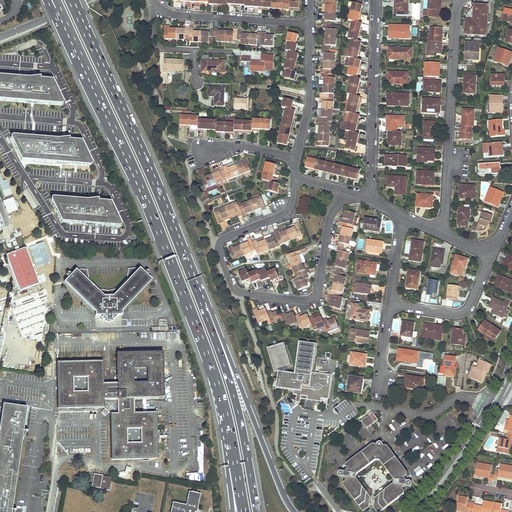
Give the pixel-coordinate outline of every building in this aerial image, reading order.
[(263,0),(263,8),(268,8),(272,9),(272,0),(263,0)] [(272,0),(272,9),(277,10),(281,10),(281,0),(277,0),(272,0)] [(291,1),(281,0),(281,10),(285,10),(290,10),(290,9),(291,1)] [(290,0),(291,1),(290,9),(295,9),(299,9),(299,0),(290,0)] [(363,0),(353,0),(353,2),(350,1),(347,11),(351,12),(361,14),(361,11),(363,5),(362,4),(363,0)] [(397,15),(408,15),(408,0),(395,0),(395,3),(397,3),(397,15)] [(428,16),(433,17),(433,15),(440,15),(441,3),(439,3),(439,0),(428,0),(428,12),(428,16)] [(337,2),(324,1),(323,5),(326,5),(326,13),(336,14),(337,2)] [(465,35),(487,35),(487,22),(487,16),(488,6),(474,5),(474,6),(466,15),(465,35)] [(511,10),(505,9),(503,21),(511,22),(511,21),(511,10)] [(349,21),(352,22),(358,23),(359,20),(361,14),(351,12),(349,21)] [(336,14),(326,13),(325,21),(322,21),(322,25),(324,25),(330,25),(331,22),(336,22),(336,14)] [(352,22),(350,30),(360,33),(361,29),(362,24),(358,23),(352,22)] [(165,39),(177,39),(177,29),(170,29),(170,25),(165,25),(165,39)] [(409,26),(390,26),(389,36),(398,36),(398,38),(409,39),(409,26)] [(185,30),(177,29),(177,39),(185,40),(185,39),(185,35),(189,35),(189,29),(190,27),(186,27),(185,30)] [(214,28),(214,30),(213,36),(217,37),(217,41),(225,42),(225,31),(218,31),(218,28),(214,28)] [(442,29),(431,28),(431,36),(429,36),(429,42),(439,42),(439,40),(442,40),(442,29)] [(194,29),(189,29),(189,35),(189,37),(193,37),(193,41),(193,42),(201,43),(201,32),(194,32),(194,29)] [(234,32),(225,31),(225,42),(233,42),(233,38),(237,38),(238,31),(238,29),(234,29),(234,32)] [(326,29),(326,37),(336,38),(336,30),(332,30),(326,29)] [(210,33),(201,32),(201,43),(209,43),(209,38),(213,38),(213,36),(214,30),(210,30),(210,33)] [(348,39),(352,40),(358,41),(359,38),(360,33),(350,30),(348,39)] [(242,32),(238,31),(237,38),(237,40),(241,40),(241,44),(249,45),(250,35),(242,34),(242,32)] [(258,35),(250,35),(249,45),(261,46),(262,33),(258,32),(258,35)] [(266,33),(262,33),(261,46),(273,46),(274,36),(266,35),(266,33)] [(298,35),(289,33),(287,42),(288,42),(296,44),(297,40),(298,35)] [(336,38),(326,37),(325,45),(322,45),(322,49),(331,50),(331,46),(336,46),(336,38)] [(352,40),(350,49),(360,51),(360,49),(362,42),(358,41),(352,40)] [(296,44),(288,42),(286,51),(289,52),(296,53),(297,49),(298,45),(296,44)] [(433,52),(441,53),(442,43),(439,42),(429,42),(428,42),(428,56),(433,56),(433,52)] [(468,59),(478,60),(478,53),(477,53),(478,48),(479,48),(479,43),(466,43),(465,52),(468,53),(468,59)] [(389,57),(389,62),(404,62),(404,58),(412,58),(412,49),(389,48),(389,57)] [(331,50),(322,49),(322,53),(325,53),(324,61),(335,62),(335,54),(330,54),(331,50)] [(348,57),(352,58),(358,60),(358,57),(360,51),(350,49),(348,57)] [(494,61),(508,66),(510,60),(509,59),(511,53),(498,49),(494,61)] [(289,52),(287,61),(296,63),(297,60),(298,54),(296,53),(289,52)] [(251,57),(243,56),(243,58),(242,58),(242,60),(241,60),(241,62),(250,62),(250,71),(262,72),(263,68),(265,68),(265,62),(251,61),(251,57)] [(352,58),(349,67),(359,69),(360,67),(362,61),(358,60),(352,58)] [(184,60),(164,59),(163,71),(168,71),(168,69),(176,70),(183,70),(184,60)] [(202,64),(202,73),(212,73),(218,73),(225,72),(224,64),(220,64),(220,61),(209,61),(205,61),(206,64),(202,64)] [(287,61),(285,69),(287,70),(294,72),(295,68),(296,63),(287,61)] [(335,62),(324,61),(324,69),(321,69),(321,73),(322,73),(329,74),(330,70),(334,70),(335,62)] [(434,63),(425,63),(425,77),(435,77),(439,78),(440,70),(440,65),(434,65),(434,63)] [(351,77),(357,78),(358,74),(359,69),(349,67),(347,76),(349,76),(351,77)] [(287,70),(285,79),(295,81),(296,77),(297,72),(294,72),(287,70)] [(329,74),(322,73),(322,77),(324,78),(324,85),(334,86),(335,78),(333,78),(330,78),(330,74),(329,74)] [(408,73),(388,73),(388,77),(388,82),(395,82),(395,84),(403,84),(403,82),(408,82),(408,73)] [(0,99),(61,104),(62,103),(63,102),(52,79),(40,78),(40,76),(30,77),(0,74),(0,99)] [(469,93),(475,93),(476,76),(464,75),(464,84),(465,84),(464,93),(469,93)] [(503,86),(504,86),(504,75),(491,75),(491,86),(492,86),(503,86)] [(350,80),(349,85),(359,88),(360,85),(361,79),(357,78),(351,77),(350,80)] [(424,92),(441,92),(441,84),(438,84),(438,81),(434,81),(435,77),(425,77),(423,77),(423,81),(424,81),(424,92)] [(334,86),(324,85),(323,93),(321,93),(320,97),(329,98),(329,94),(334,94),(334,86)] [(347,94),(351,95),(357,97),(358,92),(359,88),(349,85),(347,94)] [(209,88),(209,96),(215,96),(215,105),(224,105),(224,102),(224,92),(224,88),(209,88)] [(409,94),(388,94),(388,103),(395,103),(395,106),(409,106),(409,94)] [(351,95),(349,104),(358,106),(359,102),(360,98),(357,97),(351,95)] [(491,112),(503,112),(503,105),(503,96),(490,96),(490,112),(491,112)] [(329,98),(320,97),(320,101),(323,102),(322,109),(333,110),(333,102),(332,102),(332,98),(329,98)] [(294,101),(284,99),(282,107),(286,108),(292,110),(293,105),(294,101)] [(423,99),(423,112),(433,113),(433,110),(440,110),(440,100),(423,99)] [(235,110),(246,110),(247,101),(235,100),(235,110)] [(350,113),(356,115),(357,110),(358,106),(349,104),(347,113),(350,113)] [(286,108),(284,117),(293,120),(295,115),(296,111),(292,110),(286,108)] [(333,110),(322,109),(322,117),(319,117),(319,122),(332,122),(332,113),(336,114),(336,111),(333,110)] [(463,120),(463,127),(472,127),(475,127),(476,122),(473,121),(474,110),(463,109),(462,120),(463,120)] [(349,117),(348,122),(358,124),(359,120),(360,116),(356,115),(350,113),(349,117)] [(189,126),(190,116),(181,116),(181,125),(188,126),(189,126)] [(191,126),(198,127),(199,120),(199,117),(190,116),(189,126),(191,126)] [(387,121),(387,131),(388,131),(397,132),(397,127),(397,123),(404,123),(404,116),(389,116),(388,121),(387,121)] [(284,117),(282,126),(291,128),(292,125),(293,120),(284,117)] [(205,130),(207,130),(208,121),(199,120),(198,127),(198,129),(205,130)] [(259,130),(262,130),(262,120),(253,120),(253,122),(253,130),(259,130)] [(264,130),(270,130),(271,120),(262,120),(262,130),(264,130)] [(490,136),(505,135),(504,130),(501,130),(501,125),(502,125),(502,120),(489,121),(490,136)] [(209,130),(216,131),(217,123),(217,121),(208,121),(207,130),(209,130)] [(240,131),(243,131),(244,122),(235,121),(235,123),(234,131),(240,131)] [(246,131),(252,132),(253,130),(253,122),(244,122),(243,131),(246,131)] [(319,122),(317,122),(317,126),(320,126),(319,134),(329,134),(329,132),(330,126),(334,126),(334,123),(332,122),(319,122)] [(346,131),(350,132),(356,133),(357,129),(358,124),(348,122),(346,131)] [(424,122),(424,139),(434,140),(435,133),(436,133),(436,122),(424,122)] [(223,133),(225,133),(225,123),(217,123),(216,131),(216,132),(223,133)] [(226,133),(234,133),(234,131),(235,123),(225,123),(225,133),(226,133)] [(282,126),(280,135),(289,137),(290,134),(291,128),(282,126)] [(465,143),(471,144),(471,139),(472,127),(463,127),(461,127),(460,139),(465,139),(465,143)] [(390,145),(401,145),(401,132),(397,132),(388,131),(388,136),(390,136),(390,145)] [(350,132),(348,141),(357,143),(358,139),(360,134),(356,133),(350,132)] [(11,135),(11,137),(21,159),(91,165),(92,164),(92,163),(81,140),(70,139),(70,137),(59,138),(12,134),(11,135)] [(315,146),(329,147),(329,137),(329,134),(319,134),(319,142),(316,142),(315,146)] [(280,135),(278,144),(287,146),(288,142),(289,137),(280,135)] [(346,149),(355,152),(356,148),(357,143),(348,141),(346,149)] [(489,156),(503,155),(502,147),(501,147),(500,143),(488,144),(489,156)] [(418,148),(418,162),(427,162),(427,161),(427,159),(434,159),(435,150),(418,148)] [(385,163),(385,166),(392,166),(392,163),(398,163),(398,167),(406,167),(406,156),(385,155),(385,163)] [(309,169),(314,170),(316,160),(317,158),(308,156),(305,168),(309,169)] [(235,163),(236,165),(239,175),(243,174),(251,171),(246,158),(243,160),(235,163)] [(318,171),(323,172),(325,162),(316,160),(314,170),(318,171)] [(325,162),(323,172),(327,173),(332,174),(334,164),(325,162)] [(276,165),(267,163),(265,172),(274,174),(274,171),(276,165)] [(492,175),(501,174),(500,170),(500,163),(479,165),(479,174),(492,173),(492,175)] [(334,164),(332,174),(335,175),(340,176),(343,166),(334,164)] [(227,166),(223,167),(228,180),(239,175),(236,165),(228,168),(227,166)] [(354,180),(358,181),(361,169),(358,168),(358,166),(352,165),(351,169),(349,178),(354,180)] [(343,166),(340,176),(344,177),(349,178),(351,169),(343,166)] [(213,174),(217,184),(228,180),(223,167),(219,169),(220,171),(213,174)] [(0,171),(0,183),(4,196),(12,194),(7,179),(3,180),(0,171)] [(434,172),(418,171),(417,184),(434,185),(434,178),(434,172)] [(274,174),(265,172),(262,180),(270,182),(272,182),(273,178),(274,174)] [(204,174),(201,176),(205,188),(216,184),(217,184),(213,174),(206,177),(204,174)] [(388,176),(387,186),(395,187),(395,194),(406,195),(406,177),(388,176)] [(270,182),(268,191),(278,193),(279,189),(280,185),(272,182),(270,182)] [(217,189),(216,184),(205,188),(207,193),(217,189)] [(465,199),(475,199),(475,186),(460,185),(459,190),(459,197),(465,198),(465,199)] [(485,201),(498,207),(499,202),(497,201),(499,197),(501,198),(503,193),(490,188),(485,201)] [(417,194),(417,207),(430,208),(430,201),(433,201),(433,195),(417,194)] [(51,199),(51,201),(62,223),(120,226),(121,226),(121,224),(111,201),(99,200),(99,198),(89,199),(52,197),(51,199)] [(260,197),(250,201),(254,211),(261,208),(262,210),(266,209),(261,197),(260,197)] [(12,198),(5,200),(9,212),(17,209),(12,198)] [(246,214),(254,211),(250,201),(242,204),(238,206),(242,215),(243,218),(247,216),(246,214)] [(237,202),(225,207),(229,217),(237,214),(238,216),(242,215),(238,206),(237,203),(237,202)] [(224,204),(213,208),(219,223),(223,222),(222,220),(229,217),(225,207),(224,204)] [(470,209),(459,208),(458,217),(458,224),(458,225),(460,226),(467,226),(468,220),(469,220),(470,209)] [(339,222),(341,222),(349,224),(352,225),(353,223),(354,216),(355,214),(345,211),(343,218),(340,218),(339,222)] [(472,229),(482,232),(484,226),(487,227),(488,224),(490,224),(492,215),(482,212),(478,223),(474,222),(472,229)] [(365,218),(363,229),(380,232),(381,225),(377,225),(378,221),(378,220),(365,218)] [(341,235),(351,237),(353,230),(348,228),(349,224),(341,222),(340,226),(343,227),(341,235)] [(287,230),(291,240),(302,235),(297,223),(293,225),(294,227),(287,230)] [(275,233),(280,244),(291,240),(287,230),(280,233),(279,230),(275,232),(275,233)] [(271,235),(275,233),(275,232),(264,236),(265,240),(272,238),(271,235)] [(272,238),(265,240),(269,250),(280,246),(280,244),(275,233),(271,235),(272,238)] [(345,244),(349,245),(350,240),(351,237),(341,235),(339,242),(345,244)] [(248,242),(241,245),(245,255),(256,250),(253,242),(252,241),(251,238),(247,240),(248,242)] [(256,250),(258,255),(269,250),(265,240),(258,243),(257,241),(253,242),(256,250)] [(366,251),(381,253),(382,248),(383,243),(368,240),(366,251)] [(413,260),(421,261),(424,242),(412,240),(410,253),(414,254),(413,260)] [(38,283),(25,247),(19,249),(18,245),(14,247),(16,250),(6,254),(19,290),(38,283)] [(228,247),(233,259),(245,255),(241,245),(233,248),(232,245),(228,247)] [(339,251),(337,259),(347,261),(349,254),(345,252),(346,248),(343,248),(338,246),(337,250),(339,251)] [(304,248),(288,255),(291,264),(292,267),(302,263),(299,255),(302,254),(306,252),(304,248)] [(433,248),(431,266),(441,268),(441,264),(442,264),(444,252),(441,252),(441,249),(433,248)] [(456,255),(451,273),(460,276),(462,266),(465,267),(468,259),(456,255)] [(332,270),(334,270),(342,272),(343,268),(345,269),(347,261),(337,259),(335,267),(333,266),(332,270)] [(357,272),(375,275),(376,270),(377,263),(359,261),(357,272)] [(302,263),(292,267),(293,269),(297,278),(306,274),(309,273),(308,269),(305,270),(302,263)] [(111,319),(114,319),(151,280),(147,276),(148,274),(149,273),(148,272),(147,272),(147,271),(146,272),(145,273),(145,274),(139,268),(129,270),(129,273),(128,277),(126,281),(123,285),(120,287),(119,288),(116,290),(114,291),(111,291),(107,292),(105,292),(103,291),(100,290),(98,290),(95,288),(93,286),(91,285),(89,282),(87,279),(86,276),(86,273),(86,270),(76,269),(70,275),(70,274),(70,273),(69,272),(68,272),(67,272),(67,273),(66,274),(67,275),(69,277),(64,282),(103,319),(106,319),(109,321),(111,319)] [(266,269),(257,272),(260,279),(261,281),(266,279),(269,278),(267,272),(266,269)] [(276,269),(267,272),(269,278),(271,281),(274,280),(279,278),(276,269)] [(246,270),(239,273),(242,282),(246,280),(250,278),(248,273),(247,270),(246,270)] [(257,270),(248,273),(250,278),(251,280),(252,283),(256,281),(260,279),(257,272),(257,270)] [(336,275),(334,282),(344,285),(346,278),(341,276),(342,272),(334,270),(333,274),(336,275)] [(407,279),(406,287),(417,289),(420,272),(408,270),(407,279)] [(298,290),(307,286),(306,283),(309,282),(306,274),(297,278),(294,279),(298,290)] [(503,285),(501,289),(511,293),(511,292),(511,280),(498,275),(495,282),(503,285)] [(429,280),(426,295),(432,295),(436,296),(439,282),(429,280)] [(329,290),(328,294),(330,294),(336,296),(337,292),(342,293),(344,285),(334,282),(332,290),(329,290)] [(378,286),(357,283),(356,286),(356,292),(356,293),(364,294),(370,295),(371,289),(373,289),(377,290),(378,286)] [(448,285),(447,298),(457,299),(459,286),(448,285)] [(329,306),(340,309),(343,297),(336,296),(330,294),(329,298),(331,299),(329,306)] [(357,300),(348,298),(347,305),(352,305),(350,319),(360,320),(360,318),(368,320),(370,311),(360,309),(361,305),(356,304),(357,300)] [(493,298),(489,307),(493,308),(495,309),(494,313),(503,318),(503,316),(507,308),(508,305),(503,302),(493,298)] [(253,310),(258,323),(270,318),(267,312),(266,308),(258,311),(257,309),(253,310)] [(270,318),(272,325),(283,320),(281,314),(280,310),(272,313),(271,311),(267,312),(270,318)] [(285,313),(281,314),(283,320),(286,326),(297,322),(295,316),(293,312),(286,315),(285,313)] [(297,322),(300,329),(312,325),(309,319),(307,314),(300,317),(299,314),(295,316),(297,322)] [(312,325),(314,331),(325,326),(323,320),(322,317),(314,320),(313,318),(313,317),(309,319),(312,325)] [(325,326),(328,333),(339,328),(336,319),(328,322),(327,319),(323,320),(325,326)] [(414,322),(403,320),(401,333),(403,333),(403,335),(402,335),(402,339),(411,341),(412,336),(414,322)] [(481,325),(477,330),(485,335),(487,334),(495,340),(501,331),(485,320),(481,325)] [(432,325),(424,324),(423,334),(435,336),(435,339),(441,340),(443,326),(432,325)] [(454,328),(451,343),(465,345),(466,336),(463,336),(464,329),(458,329),(454,328)] [(350,341),(368,344),(369,338),(370,332),(352,329),(350,341)] [(485,335),(484,338),(492,343),(495,340),(487,334),(485,335)] [(328,399),(332,375),(312,372),(316,344),(300,342),(295,374),(287,372),(288,367),(292,365),(285,342),(268,347),(275,370),(279,369),(279,371),(277,388),(294,390),(293,394),(297,395),(297,398),(300,399),(308,399),(307,400),(305,400),(304,408),(313,409),(314,402),(315,402),(315,403),(315,404),(316,404),(317,404),(318,404),(319,404),(320,404),(320,402),(321,402),(322,398),(328,399)] [(398,356),(397,360),(417,363),(419,352),(399,349),(398,356)] [(56,378),(57,408),(103,408),(103,400),(117,400),(117,413),(110,413),(111,460),(142,459),(142,456),(149,456),(149,459),(157,459),(156,412),(134,413),(133,399),(163,398),(162,368),(159,368),(159,361),(163,361),(162,352),(116,353),(116,375),(117,383),(113,383),(110,383),(103,384),(102,361),(56,362),(56,370),(60,370),(60,377),(56,378)] [(350,365),(365,367),(366,361),(366,355),(351,353),(350,365)] [(456,357),(445,356),(443,365),(444,365),(443,375),(452,376),(453,367),(455,367),(456,357)] [(491,364),(481,360),(479,364),(478,368),(474,366),(470,376),(475,379),(475,380),(481,383),(485,371),(487,372),(488,373),(491,364)] [(411,388),(422,390),(424,378),(406,375),(404,384),(411,385),(411,388)] [(349,376),(347,391),(361,393),(362,387),(360,387),(361,378),(349,376)] [(117,400),(103,400),(103,408),(105,409),(109,412),(110,413),(117,413),(117,400)] [(11,510),(21,442),(20,442),(22,431),(23,431),(27,407),(3,404),(0,423),(0,511),(9,511),(10,510),(11,510)] [(372,412),(368,415),(374,422),(378,419),(372,412)] [(366,416),(361,421),(366,428),(372,424),(366,416)] [(500,437),(497,452),(509,454),(511,439),(511,435),(506,434),(505,438),(500,437)] [(369,506),(370,497),(367,492),(362,486),(356,478),(357,473),(376,459),(380,460),(394,479),(393,483),(384,490),(379,494),(374,497),(373,508),(376,511),(379,511),(382,510),(387,506),(404,493),(404,491),(404,490),(402,488),(403,485),(407,485),(407,486),(408,486),(409,486),(410,486),(411,485),(411,484),(412,482),(411,481),(410,481),(409,480),(408,480),(407,481),(403,480),(404,477),(407,475),(407,472),(388,447),(381,447),(381,446),(381,444),(380,443),(379,443),(377,443),(376,444),(376,445),(372,445),(346,463),(346,466),(348,469),(347,472),(343,472),(342,471),(341,471),(340,471),(339,472),(338,473),(338,474),(338,475),(339,476),(340,477),(341,477),(342,477),(343,476),(347,477),(346,480),(343,482),(343,485),(355,501),(359,506),(363,511),(369,506)] [(489,481),(493,482),(494,479),(494,475),(490,474),(491,466),(477,463),(475,475),(489,478),(489,481)] [(498,476),(511,478),(511,466),(500,464),(499,472),(495,472),(494,475),(494,479),(498,479),(498,476)] [(92,487),(109,490),(112,477),(94,474),(92,487)] [(196,511),(197,510),(198,507),(197,507),(200,494),(188,491),(185,505),(172,502),(170,511),(196,511)] [(456,510),(466,511),(473,511),(474,505),(467,503),(467,501),(467,498),(458,496),(456,510)] [(473,511),(490,511),(493,503),(483,501),(482,507),(474,505),(473,511)] [(490,511),(508,511),(509,511),(501,510),(502,505),(493,503),(490,511)]
